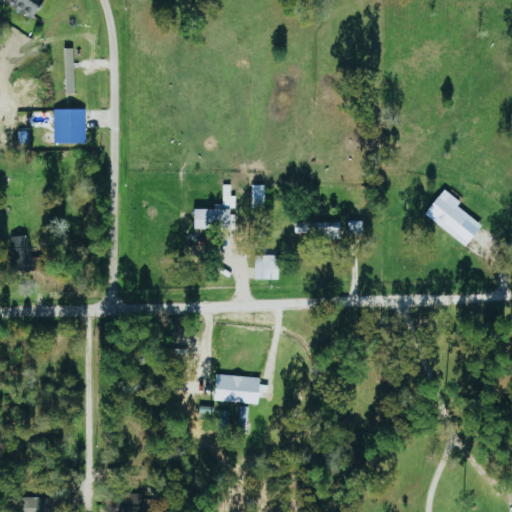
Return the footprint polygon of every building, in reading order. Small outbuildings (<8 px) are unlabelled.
[(6,0),(5,2),(33,20),(46,0),(6,0)] [(55,144),(87,143),(86,109),(54,110),(55,144)] [(197,209),(197,228),(237,228),(237,196),(232,196),(232,185),(223,185),(223,209),(197,209)] [(266,185),(253,185),(253,209),(265,209),(266,185)] [(426,213),(466,247),(484,226),(459,206),(462,202),(446,189),(426,213)] [(12,272),(30,271),(28,236),(10,237),(12,272)] [(256,279),(279,280),(280,255),(257,255),(256,279)] [(260,403),(261,376),(217,375),(216,402),(260,403)] [(22,511),(44,511),(45,498),(23,497),(22,511)]
